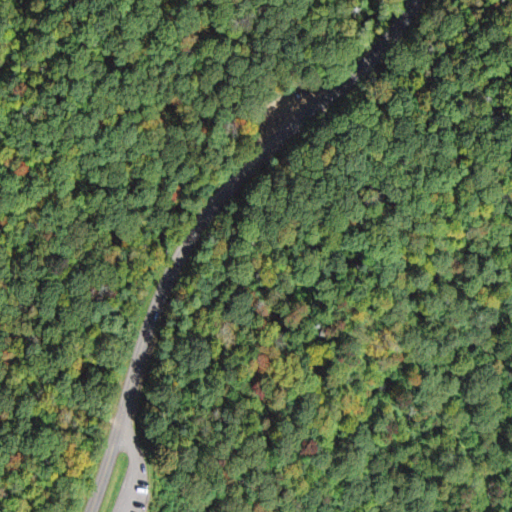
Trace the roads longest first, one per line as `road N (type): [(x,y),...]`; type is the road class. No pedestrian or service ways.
road 1 (secondary): [(89,511),(170,273),(222,195),(280,138)]
road 2 (secondary): [(280,138),(358,69),(415,0)]
